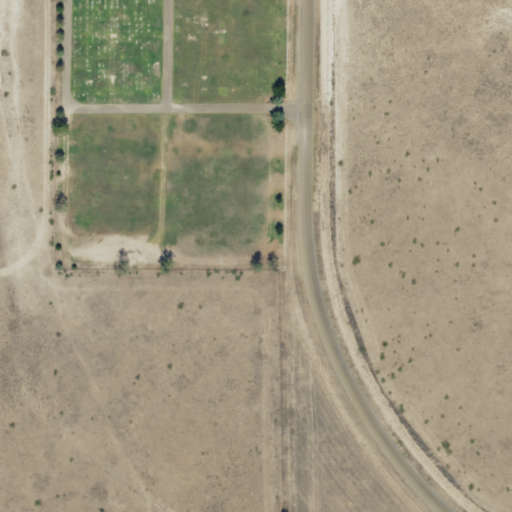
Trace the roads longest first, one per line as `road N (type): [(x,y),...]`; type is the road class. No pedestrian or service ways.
road 1 (tertiary): [(455,511),(353,385),(316,307),(302,242),(306,0)]
road 2 (residential): [(63,0),(63,105),(304,105)]
